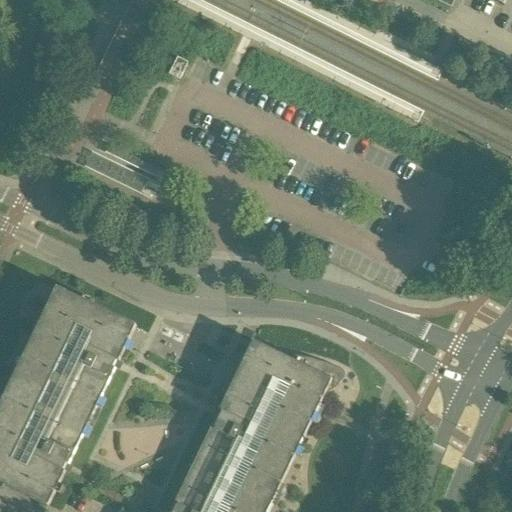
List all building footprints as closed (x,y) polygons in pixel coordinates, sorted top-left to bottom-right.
[(171,0),(138,0),(164,13),(171,0)] [(432,0),(451,9),(455,0),(490,0),(504,6),(507,0),(432,0)] [(172,69),(169,75),(175,78),(179,80),(180,80),(183,74),(188,63),(178,58),(172,69)] [(52,100),(43,96),(41,95),(36,105),(46,111),(49,105),(52,100)] [(148,178),(123,169),(116,187),(141,196),(148,178)] [(57,288),(0,406),(0,484),(48,508),(66,472),(63,471),(67,464),(69,465),(83,436),(78,434),(97,396),(101,398),(116,369),(113,368),(117,361),(119,362),(136,327),(57,288)] [(300,357),(287,355),(273,354),(260,354),(251,354),(244,355),(241,356),(239,358),(238,361),(238,363),(239,366),(241,368),(245,371),(242,378),(237,376),(220,411),(222,412),(219,419),(217,418),(203,447),(207,449),(189,488),(184,485),(171,511),(268,511),(316,414),(308,410),(312,402),(317,401),(321,398),(327,394),(333,389),(339,384),(342,381),(344,378),(345,376),(344,373),(343,371),(341,369),(338,368),(334,366),(325,363),(313,359),(300,357)]
